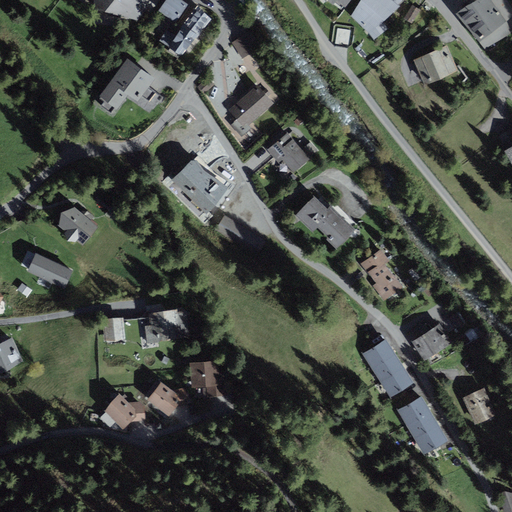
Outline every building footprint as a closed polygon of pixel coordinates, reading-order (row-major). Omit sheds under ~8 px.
[(144,0),(79,0),(80,1),(87,0),(99,10),(137,21),(150,5),(144,0)] [(188,5),(181,0),(165,0),(158,10),(176,23),(188,5)] [(360,0),(350,16),(374,40),(389,29),(383,22),(400,6),(392,0),(360,0)] [(491,0),(477,0),(457,13),(485,49),(511,33),(505,22),(506,21),(491,0)] [(182,56),(212,19),(197,5),(176,36),(167,30),(159,41),(170,49),(168,51),(177,57),(179,54),(182,56)] [(420,10),(412,5),(404,19),(412,24),(420,10)] [(249,31),(232,43),(243,59),(260,47),(249,31)] [(447,45),(413,60),(424,85),(458,70),(447,45)] [(155,78),(127,58),(99,96),(105,100),(102,106),(111,112),(115,107),(118,109),(128,95),(138,102),(155,78)] [(257,84),(229,109),(244,126),(247,123),(249,125),(274,103),(257,84)] [(511,128),(499,137),(506,149),(503,151),(511,164),(511,128)] [(279,163),(282,160),(299,146),(287,133),(267,150),(279,163)] [(66,141),(62,136),(55,142),(60,147),(66,141)] [(310,158),(299,146),(282,160),(293,173),(310,158)] [(207,214),(229,189),(204,170),(197,160),(192,161),(172,180),(207,214)] [(314,196),(295,216),(313,233),(317,227),(327,237),(325,239),(336,249),(355,229),(331,205),(327,209),(314,196)] [(61,213),(58,225),(66,232),(65,233),(67,241),(76,242),(77,241),(83,246),(98,227),(74,207),(61,213)] [(215,231),(256,257),(266,241),(225,215),(215,231)] [(22,264),(29,267),(36,251),(29,248),(22,264)] [(384,301),(403,287),(385,264),(389,260),(380,249),(360,264),(376,284),(373,286),(384,301)] [(73,270),(35,254),(27,271),(65,288),(73,270)] [(177,312),(177,310),(149,313),(150,325),(144,326),(147,344),(206,337),(204,321),(191,322),(191,326),(188,326),(187,315),(182,311),(177,312)] [(457,312),(448,318),(455,330),(464,324),(457,312)] [(124,318),(103,319),(105,341),(126,339),(124,318)] [(418,338),(412,342),(425,361),(453,343),(440,324),(429,331),(425,324),(414,331),(418,338)] [(12,337),(0,342),(0,373),(8,371),(23,360),(12,337)] [(363,353),(372,368),(395,353),(386,339),(363,353)] [(372,368),(381,382),(404,368),(395,353),(372,368)] [(218,360),(189,363),(192,388),(206,387),(207,397),(226,396),(224,376),(219,372),(218,360)] [(381,382),(390,397),(414,383),(404,368),(381,382)] [(174,391),(161,382),(148,400),(169,416),(176,407),(188,404),(184,388),(174,391)] [(484,388),(463,398),(475,424),(496,414),(484,388)] [(129,402),(119,394),(111,402),(105,411),(123,429),(131,422),(145,421),(145,406),(140,401),(129,402)] [(398,410),(407,425),(431,411),(422,396),(398,410)] [(407,425),(415,440),(439,426),(431,411),(407,425)] [(415,440),(424,454),(448,441),(439,426),(415,440)] [(511,511),(511,492),(505,491),(500,493),(504,511),(511,511)]
